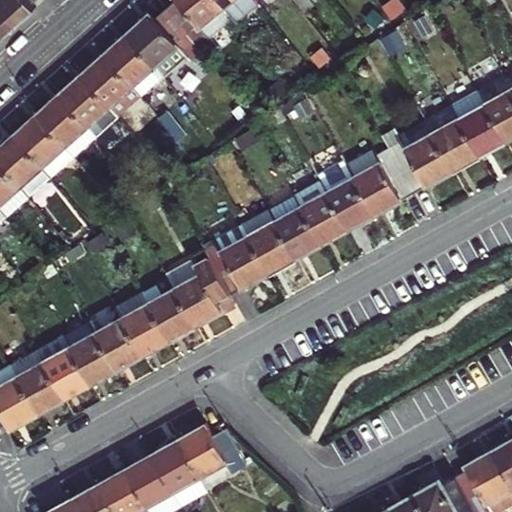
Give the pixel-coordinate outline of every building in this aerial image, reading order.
[(0,0),(0,5),(18,25),(28,16),(37,8),(33,3),(37,0),(0,0)] [(175,0),(167,6),(195,42),(209,31),(201,23),(226,4),(222,0),(175,0)] [(234,15),(252,0),(230,0),(226,4),(234,15)] [(0,41),(8,34),(18,25),(0,5),(0,41)] [(178,45),(184,51),(195,42),(167,6),(155,16),(149,9),(136,20),(123,32),(152,67),(178,45)] [(152,67),(123,32),(112,41),(101,51),(131,85),(152,67)] [(187,54),(184,51),(178,45),(152,67),(160,77),(187,54)] [(90,61),(79,71),(107,106),(131,85),(101,51),(90,61)] [(511,70),(507,60),(500,63),(508,80),(511,77),(511,70)] [(160,77),(152,67),(131,85),(140,95),(160,77)] [(107,106),(79,71),(68,81),(57,91),(86,125),(107,106)] [(116,116),(140,95),(131,85),(107,106),(116,116)] [(64,145),(86,125),(57,91),(45,101),(33,111),(64,145)] [(95,135),(116,116),(107,106),(86,125),(95,135)] [(493,109),(466,124),(495,176),(508,169),(511,166),(511,143),(503,127),(493,109)] [(64,145),(33,111),(23,120),(12,130),(41,165),(64,145)] [(511,122),(503,127),(511,143),(511,122)] [(495,176),(466,124),(441,137),(470,189),(482,182),(495,176)] [(41,165),(12,130),(1,140),(0,140),(0,161),(19,184),(41,165)] [(327,132),(314,139),(321,154),(335,147),(327,132)] [(449,200),(470,189),(441,137),(415,151),(421,164),(407,171),(429,211),(449,200)] [(70,154),(64,145),(41,165),(48,174),(70,154)] [(0,201),(19,184),(0,161),(0,201)] [(19,184),(26,194),(48,174),(41,165),(19,184)] [(407,223),(429,211),(407,171),(391,179),(385,168),(357,182),(363,195),(384,235),(407,223)] [(330,198),(336,210),(357,249),(371,242),(384,235),(363,195),(357,182),(355,179),(327,193),(330,198)] [(26,194),(19,184),(0,201),(0,209),(3,214),(26,194)] [(306,211),(332,263),(345,256),(357,249),(336,210),(330,198),(306,211)] [(306,211),(279,226),(306,276),(319,269),(332,263),(306,211)] [(260,256),(279,292),(292,284),(306,276),(279,226),(251,240),(260,256)] [(258,302),(279,292),(260,256),(233,269),(227,259),(213,267),(238,313),(258,302)] [(182,307),(202,345),(216,338),(229,331),(224,321),(238,313),(213,267),(199,274),(203,281),(208,293),(182,307)] [(208,293),(203,281),(176,296),(182,307),(208,293)] [(146,304),(155,322),(182,307),(176,296),(173,289),(146,304)] [(121,318),(130,336),(155,322),(146,304),(121,318)] [(182,307),(155,322),(175,360),(189,352),(202,345),(182,307)] [(175,360),(155,322),(130,336),(149,374),(162,367),(175,360)] [(136,381),(149,374),(130,336),(103,350),(122,388),(136,381)] [(103,350),(97,339),(72,352),(77,363),(103,350)] [(77,363),(96,401),(109,395),(122,388),(103,350),(77,363)] [(51,378),(77,363),(72,352),(45,367),(51,378)] [(77,363),(51,378),(70,415),(83,408),(96,401),(77,363)] [(51,378),(45,367),(19,381),(20,383),(24,392),(51,378)] [(25,393),(44,429),(57,422),(70,415),(51,378),(24,392),(25,393)] [(24,392),(20,383),(0,393),(0,405),(25,393),(24,392)] [(31,436),(44,429),(25,393),(0,405),(0,445),(15,437),(18,443),(31,436)] [(226,463),(232,473),(248,464),(228,429),(213,437),(206,424),(192,431),(179,439),(200,477),(226,463)] [(511,435),(504,440),(492,447),(511,483),(511,435)] [(206,488),(200,477),(179,439),(165,447),(152,454),(173,492),(181,505),(207,491),(206,488)] [(467,467),(455,473),(476,511),(497,511),(511,504),(511,483),(492,447),(477,455),(465,462),(467,467)] [(173,492),(152,454),(139,461),(126,468),(148,507),(173,492)] [(200,477),(206,488),(232,473),(226,463),(200,477)] [(150,511),(148,507),(126,468),(113,476),(100,483),(116,511),(150,511)] [(476,511),(455,473),(442,481),(439,476),(427,483),(413,491),(424,511),(476,511)] [(116,511),(100,483),(87,490),(73,498),(81,511),(116,511)] [(400,498),(387,505),(391,511),(424,511),(413,491),(400,498)] [(148,507),(150,511),(168,511),(181,505),(173,492),(148,507)] [(81,511),(73,498),(61,505),(48,511),(81,511)]
